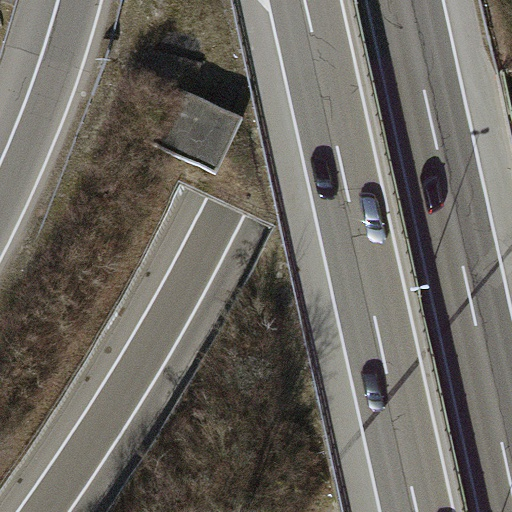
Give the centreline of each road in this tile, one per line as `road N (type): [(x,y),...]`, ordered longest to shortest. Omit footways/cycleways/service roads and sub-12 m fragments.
road 1 (motorway): [(44,511),(199,260),(312,0)]
road 2 (motorway): [(306,0),(418,511)]
road 3 (motorway): [(511,482),(405,0)]
road 4 (motorway): [(82,0),(0,216)]
road 5 (track): [(511,333),(388,511)]
